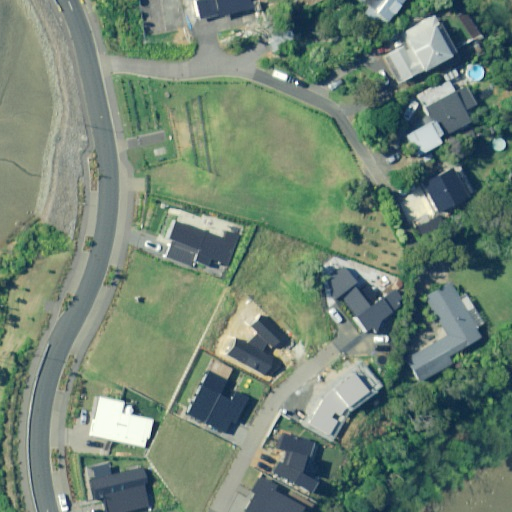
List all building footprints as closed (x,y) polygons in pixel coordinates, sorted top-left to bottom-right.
[(245,0),(185,0),(192,24),(248,9),(245,0)] [(354,15),(378,29),(395,0),(347,0),(359,7),(354,15)] [(398,44),(383,52),(398,81),(447,55),(427,18),(393,36),(398,44)] [(294,40),(287,28),(266,40),(272,52),(294,40)] [(426,108),(403,134),(415,157),(474,126),(465,109),(472,105),(465,91),(457,96),(449,80),(420,96),(426,108)] [(450,163),(418,179),(437,214),(468,198),(450,163)] [(488,342),(451,274),(415,294),(439,339),(413,353),(425,376),(488,342)]
